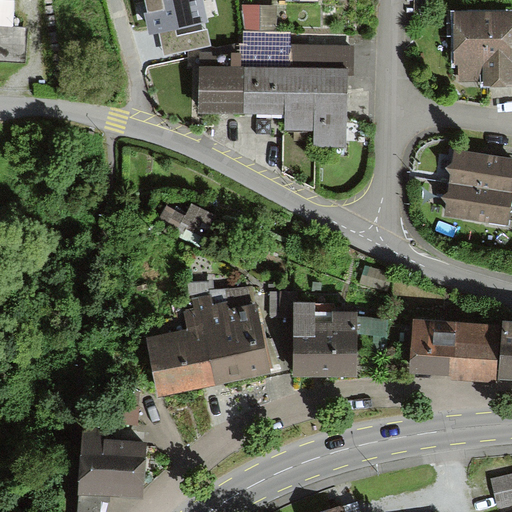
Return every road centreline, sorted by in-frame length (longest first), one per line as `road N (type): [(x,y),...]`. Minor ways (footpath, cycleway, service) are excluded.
road 1 (tertiary): [(368,239),(191,147),(71,110),(0,106)]
road 2 (primary): [(442,429),(324,455),(208,511)]
road 3 (tertiary): [(511,292),(434,270),(368,239)]
road 4 (residential): [(368,239),(385,187),(390,113)]
road 5 (residential): [(390,113),(511,122)]
